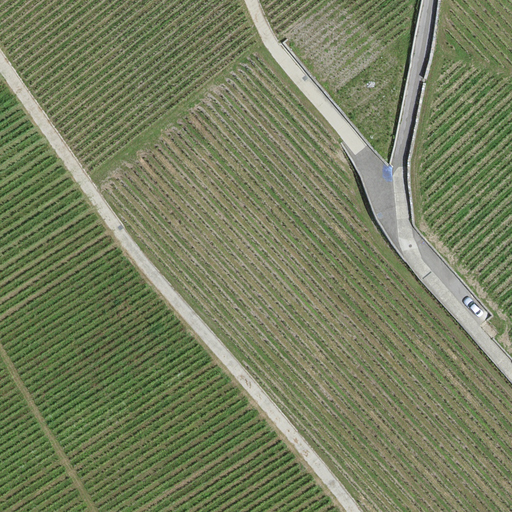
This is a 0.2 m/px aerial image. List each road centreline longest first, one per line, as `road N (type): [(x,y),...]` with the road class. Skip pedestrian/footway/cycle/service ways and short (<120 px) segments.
road 1 (track): [(354,511),(133,249),(0,61)]
road 2 (unclassified): [(428,0),(402,158),(403,221),(422,267),(511,371)]
road 3 (track): [(253,0),(271,41),(400,193)]
